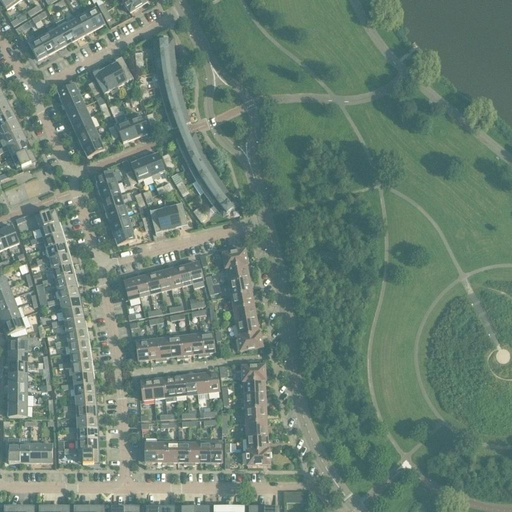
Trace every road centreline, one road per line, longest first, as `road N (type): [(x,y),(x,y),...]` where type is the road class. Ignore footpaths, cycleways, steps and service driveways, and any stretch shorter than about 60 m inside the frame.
road 1 (tertiary): [(360,511),(321,465),(304,425),(264,218)]
road 2 (residential): [(124,488),(121,366),(102,264)]
road 3 (residential): [(102,264),(75,175),(36,90)]
road 4 (residential): [(124,488),(307,489)]
road 5 (residential): [(102,264),(264,218)]
road 6 (residential): [(36,90),(184,11)]
road 7 (tertiary): [(256,188),(250,106),(204,48)]
road 8 (tertiary): [(204,48),(212,122),(256,188)]
road 9 (residential): [(0,489),(124,488)]
